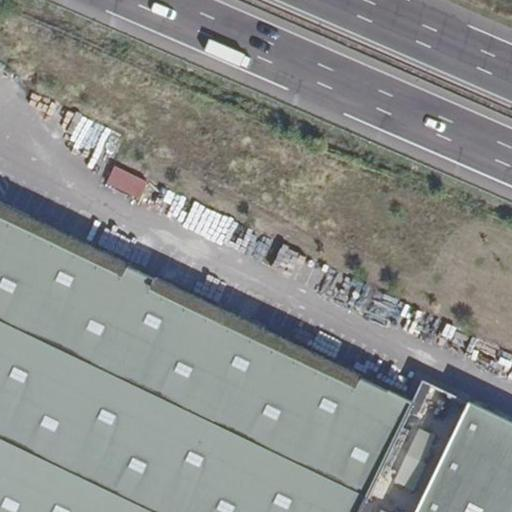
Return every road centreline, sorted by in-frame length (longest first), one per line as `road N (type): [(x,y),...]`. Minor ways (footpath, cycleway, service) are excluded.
road 1 (unknown): [(0,146),(259,293),(511,400)]
road 2 (motorway): [(149,0),(511,157)]
road 3 (motorway): [(511,67),(357,0)]
